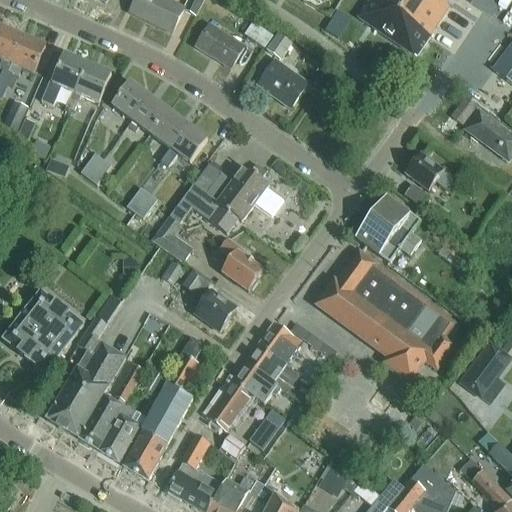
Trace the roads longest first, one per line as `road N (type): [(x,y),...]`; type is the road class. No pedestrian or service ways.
road 1 (residential): [(353,198),(170,71),(16,0)]
road 2 (residential): [(146,511),(235,361),(353,198)]
road 3 (secondary): [(144,511),(0,424)]
